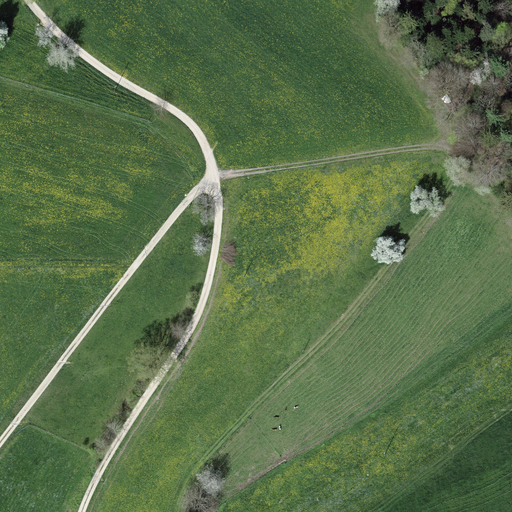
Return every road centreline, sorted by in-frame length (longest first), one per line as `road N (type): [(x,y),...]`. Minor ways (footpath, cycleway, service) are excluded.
road 1 (track): [(214,178),(420,145),(448,151),(460,169),(438,208),(349,312),(241,414),(185,481),(176,511)]
road 2 (track): [(214,178),(217,226),(201,305),(105,457),(81,511)]
road 3 (track): [(214,178),(175,213),(0,443)]
road 4 (track): [(27,0),(84,55),(192,126),(214,178)]
